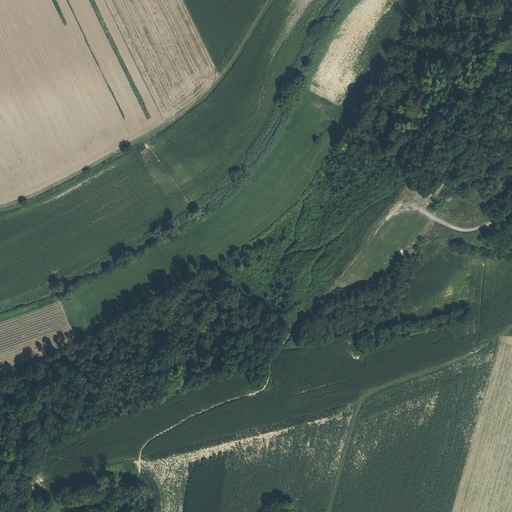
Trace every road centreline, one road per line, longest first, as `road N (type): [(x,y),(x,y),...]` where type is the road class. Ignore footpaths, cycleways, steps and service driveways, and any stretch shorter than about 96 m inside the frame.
road 1 (track): [(0,368),(51,352),(124,313),(266,217),(376,93),(420,0)]
road 2 (track): [(270,0),(222,76),(181,114),(0,206)]
road 3 (track): [(511,327),(363,399),(330,511)]
